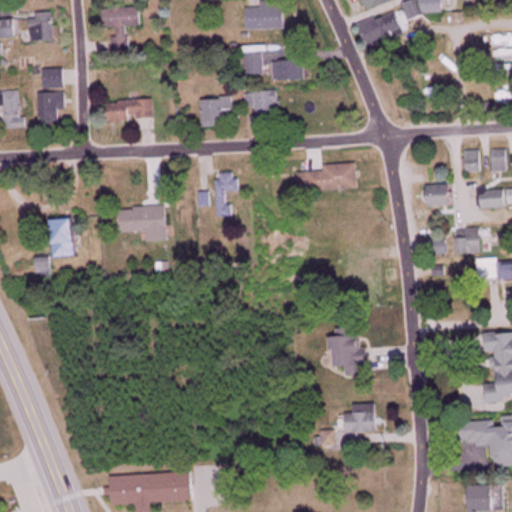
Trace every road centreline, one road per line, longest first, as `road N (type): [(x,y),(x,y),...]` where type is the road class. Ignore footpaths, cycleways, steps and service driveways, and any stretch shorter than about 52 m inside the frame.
road 1 (residential): [(422,511),(426,435),(414,291),(390,136),(329,0)]
road 2 (residential): [(511,125),(0,158)]
road 3 (primary): [(71,511),(0,339)]
road 4 (residential): [(86,155),(78,0)]
